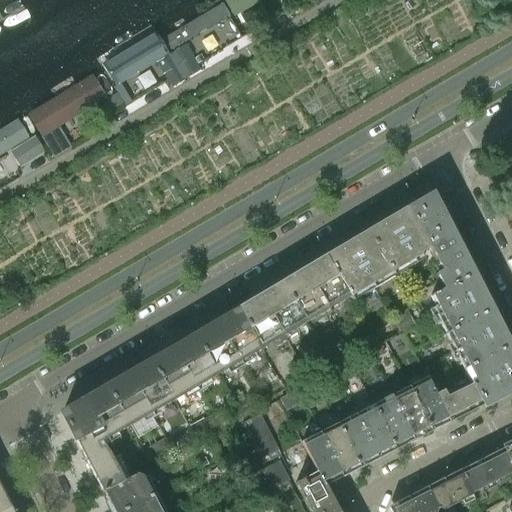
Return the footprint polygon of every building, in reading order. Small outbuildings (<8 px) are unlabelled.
[(219,0),(231,19),(264,0),(219,0)] [(171,54),(228,20),(220,6),(163,40),(171,54)] [(112,90),(167,57),(152,33),(98,66),(112,90)] [(39,140),(103,104),(89,79),(24,115),(39,140)] [(0,154),(25,140),(14,122),(0,130),(0,154)] [(86,138),(96,133),(92,125),(82,130),(86,138)] [(34,136),(9,151),(19,168),(45,153),(34,136)] [(55,157),(70,149),(64,139),(49,147),(55,157)] [(430,197),(407,210),(429,247),(450,236),(430,197)] [(407,210),(387,222),(412,265),(421,260),(418,254),(427,249),(427,248),(429,247),(407,210)] [(387,222),(367,234),(392,277),(412,265),(387,222)] [(367,234),(346,246),(372,288),(392,277),(367,234)] [(470,275),(450,236),(429,247),(427,248),(427,249),(438,271),(433,274),(437,283),(441,290),(470,275)] [(346,246),(326,258),(349,297),(351,300),(372,288),(346,246)] [(326,258),(281,284),(304,323),(349,297),(326,258)] [(470,275),(441,290),(433,294),(428,297),(433,307),(430,309),(434,316),(480,293),(470,275)] [(430,287),(433,294),(441,290),(437,283),(430,287)] [(281,284),(238,310),(261,349),(304,323),(281,284)] [(480,293),(434,316),(443,334),(489,311),(480,293)] [(238,310),(195,334),(218,374),(261,349),(238,310)] [(489,311),(443,334),(453,352),(498,329),(489,311)] [(498,329),(453,352),(462,369),(507,346),(498,329)] [(195,334),(151,360),(174,399),(218,374),(195,334)] [(358,338),(339,349),(343,356),(362,345),(358,338)] [(511,356),(507,346),(462,369),(469,384),(471,387),(472,386),(511,366),(511,356)] [(151,360),(107,387),(129,425),(174,399),(151,360)] [(511,366),(472,386),(482,405),(511,391),(511,392),(511,366)] [(431,375),(425,378),(428,383),(429,383),(434,380),(431,375)] [(434,393),(429,383),(428,383),(425,378),(407,387),(430,432),(447,423),(432,394),(434,393)] [(441,390),(434,393),(432,394),(447,423),(482,405),(472,386),(471,387),(469,384),(444,396),(441,390)] [(254,406),(269,397),(263,386),(248,395),(254,406)] [(107,387),(61,414),(81,452),(101,440),(102,441),(129,425),(107,387)] [(430,432),(407,387),(389,397),(411,442),(430,432)] [(289,393),(278,400),(283,407),(293,400),(289,393)] [(411,442),(389,397),(371,406),(393,451),(411,442)] [(393,451),(371,406),(353,415),(375,460),(393,451)] [(203,419),(209,430),(226,420),(220,410),(203,419)] [(276,450),(265,427),(259,414),(242,423),(259,459),(276,450)] [(375,460),(353,415),(335,424),(357,469),(375,460)] [(357,469),(335,424),(317,433),(340,478),(357,469)] [(227,428),(231,436),(237,433),(233,425),(227,428)] [(340,478),(317,433),(285,449),(282,451),(291,467),(308,458),(315,472),(323,487),(340,478)] [(225,444),(236,467),(244,463),(241,456),(248,453),(239,437),(225,444)] [(101,440),(81,452),(101,492),(123,481),(122,478),(132,473),(127,465),(117,471),(102,441),(101,440)] [(511,463),(504,448),(459,471),(471,495),(511,474),(511,463)] [(289,480),(279,461),(260,471),(270,490),(289,480)] [(255,463),(239,472),(243,480),(260,471),(255,463)] [(459,471),(427,487),(438,509),(442,511),(444,511),(473,498),(471,495),(459,471)] [(335,511),(323,487),(315,472),(293,483),(307,511),(335,511)] [(137,474),(123,481),(101,492),(111,511),(121,511),(155,495),(147,478),(137,474)] [(227,486),(237,503),(246,498),(236,481),(227,486)] [(427,487),(392,505),(387,507),(389,511),(437,511),(438,509),(427,487)] [(0,511),(10,507),(0,488),(0,511)] [(164,511),(155,495),(121,511),(164,511)]
